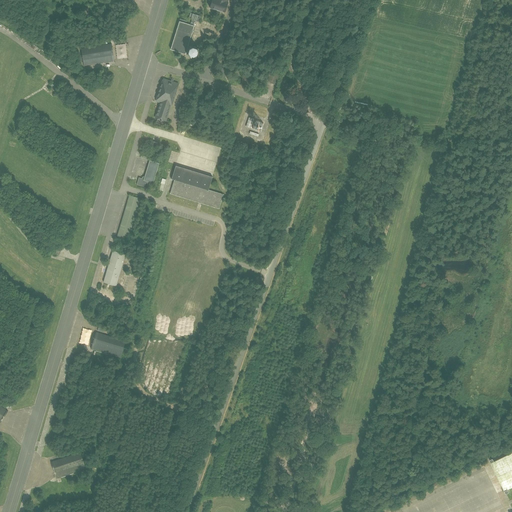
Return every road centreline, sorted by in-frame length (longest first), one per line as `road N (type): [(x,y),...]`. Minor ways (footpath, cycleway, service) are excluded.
road 1 (unclassified): [(323,122),(185,511)]
road 2 (track): [(511,134),(390,141),(324,119)]
road 3 (unclassified): [(323,122),(366,0)]
